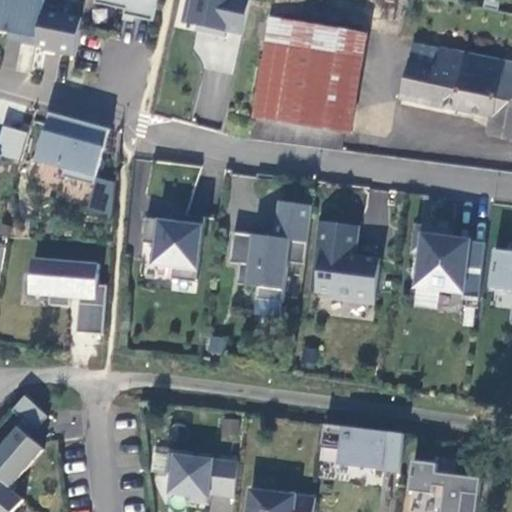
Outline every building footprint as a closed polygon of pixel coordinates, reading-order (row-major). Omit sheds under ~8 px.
[(0,0),(0,30),(10,33),(21,35),(20,42),(36,46),(45,4),(45,0),(0,0)] [(158,0),(97,0),(97,2),(127,9),(126,14),(154,20),(158,0)] [(251,0),(194,0),(194,1),(189,0),(184,22),(199,25),(209,27),(208,32),(227,36),(228,31),(244,35),(251,0)] [(503,1),(497,0),(486,0),(485,7),(501,10),(503,1)] [(36,46),(56,50),(56,52),(75,56),(83,18),(66,14),(68,8),(45,4),(36,46)] [(270,20),(254,117),(351,132),(366,34),(270,20)] [(20,42),(21,35),(10,33),(8,40),(20,42)] [(491,118),(489,134),(511,138),(511,64),(443,49),(437,66),(411,61),(402,97),(491,118)] [(111,137),(52,118),(39,165),(67,173),(65,183),(96,192),(111,137)] [(30,136),(6,129),(0,147),(0,156),(4,158),(8,159),(12,145),(26,149),(30,136)] [(26,149),(12,145),(8,159),(22,163),(26,149)] [(307,265),(315,207),(283,202),(278,237),(236,231),(231,262),(241,264),(238,283),(259,286),(255,313),(281,317),(290,263),(307,265)] [(175,212),(174,221),(186,222),(187,214),(175,212)] [(198,282),(208,217),(187,214),(186,222),(174,221),(149,217),(145,241),(158,244),(155,263),(174,266),(173,278),(198,282)] [(362,228),(323,222),(312,292),(331,294),(330,299),(375,307),(381,267),(366,264),(367,259),(358,258),(362,228)] [(478,301),(485,243),(450,239),(438,237),(439,229),(416,226),(412,251),(420,252),(416,286),(462,292),(461,299),(478,301)] [(451,231),(439,229),(438,237),(450,239),(451,231)] [(9,244),(0,242),(0,282),(2,283),(9,244)] [(511,252),(495,250),(490,289),(511,291),(511,249),(511,252)] [(101,265),(36,260),(34,291),(52,293),(52,305),(72,307),(73,295),(82,295),(80,333),(106,335),(109,287),(100,286),(101,265)] [(209,334),(206,351),(223,354),(227,338),(209,334)] [(26,421),(38,431),(50,416),(28,396),(15,411),(26,421)] [(26,421),(21,427),(33,437),(38,431),(26,421)] [(407,435),(327,424),(325,445),(345,447),(342,465),(403,473),(407,435)] [(21,427),(0,450),(0,477),(12,488),(46,449),(33,437),(21,427)] [(218,494),(237,497),(241,462),(172,453),(169,475),(174,475),(172,494),(191,497),(190,501),(211,504),(213,488),(218,489),(218,494)] [(416,462),(412,492),(436,495),(437,487),(447,488),(444,511),(464,511),(467,493),(482,495),(486,463),(459,460),(457,477),(439,474),(440,465),(416,462)] [(16,511),(27,500),(12,488),(0,477),(0,511),(16,511)] [(252,490),(249,511),(316,511),(318,498),(252,490)]
